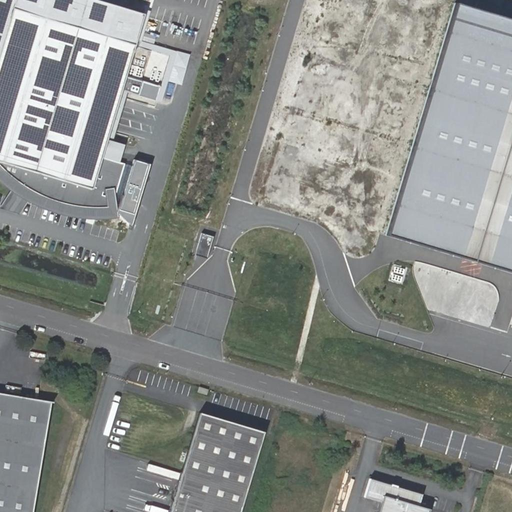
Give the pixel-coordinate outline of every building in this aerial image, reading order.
[(0,0),(0,181),(8,189),(20,197),(34,205),(51,210),(66,215),(79,218),(97,219),(118,217),(115,194),(124,163),(103,157),(140,39),(148,14),(99,0),(0,0)] [(361,44),(366,0),(299,0),(295,36),(361,44)] [(511,16),(457,0),(456,0),(387,232),(511,269),(511,16)] [(214,236),(202,233),(196,255),(208,258),(214,236)] [(0,511),(36,511),(56,406),(0,396),(0,511)] [(240,511),(266,429),(201,410),(170,511),(240,511)] [(424,491),(373,475),(367,494),(384,499),(379,511),(430,511),(432,506),(421,503),(424,491)]
